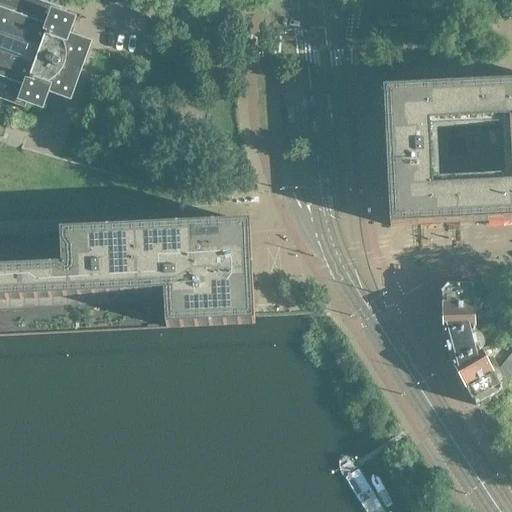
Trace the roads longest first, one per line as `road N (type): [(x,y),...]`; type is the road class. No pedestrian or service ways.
road 1 (tertiary): [(374,318),(353,242),(335,21)]
road 2 (tertiary): [(277,23),(274,95),(283,163),(301,210),(340,270)]
road 3 (tertiary): [(500,511),(374,318)]
road 4 (residential): [(335,21),(511,20)]
